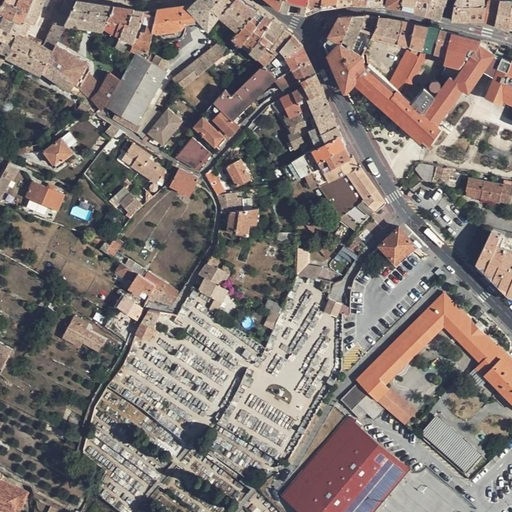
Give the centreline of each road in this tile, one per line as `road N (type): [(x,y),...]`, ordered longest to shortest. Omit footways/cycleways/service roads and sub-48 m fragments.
road 1 (tertiary): [(511,322),(404,210),(305,33)]
road 2 (residential): [(305,33),(327,14),(359,11),(511,42)]
